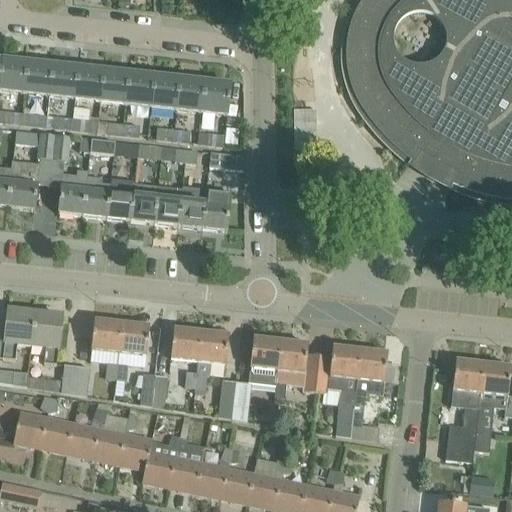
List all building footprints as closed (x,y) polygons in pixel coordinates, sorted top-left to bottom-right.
[(511,0),(364,0),(356,13),(350,29),(347,45),(346,60),(347,74),(351,88),(356,102),(367,119),(380,134),(394,149),(409,162),(411,163),(412,164),(417,158),(454,180),(451,187),(452,187),(456,189),(474,196),(492,201),(511,203),(511,0)] [(28,65),(3,62),(0,86),(0,93),(24,96),(28,65)] [(49,99),(53,68),(28,65),(24,96),(49,99)] [(78,71),(53,68),(49,99),(75,102),(78,71)] [(100,105),(104,73),(78,71),(75,102),(100,105)] [(129,76),(104,73),(100,105),(125,108),(129,76)] [(151,110),(154,79),(129,76),(125,108),(151,110)] [(180,82),(154,79),(151,110),(176,113),(180,82)] [(180,82),(176,113),(201,116),(205,85),(180,82)] [(231,87),(205,85),(201,116),(228,119),(231,87)] [(23,110),(22,116),(21,128),(46,130),(47,119),(48,115),(48,113),(23,110)] [(320,150),(319,110),(294,110),(295,151),(320,150)] [(0,113),(0,125),(21,128),(22,116),(0,113)] [(47,119),(46,130),(71,133),(73,122),(47,119)] [(97,136),(98,125),(73,122),(71,133),(97,136)] [(122,139),(123,127),(98,125),(97,136),(122,139)] [(122,139),(139,141),(140,129),(123,127),(122,139)] [(173,144),(174,133),(157,131),(155,142),(173,144)] [(198,147),(199,135),(174,133),(173,144),(198,147)] [(52,164),(55,138),(16,134),(14,147),(37,150),(36,162),(52,164)] [(198,147),(224,150),(225,138),(199,135),(198,147)] [(71,140),(55,138),(52,164),(68,166),(71,140)] [(92,142),(80,141),(79,154),(90,156),(92,142)] [(92,142),(90,156),(101,157),(114,158),(115,145),(102,143),(92,142)] [(138,161),(140,147),(115,145),(114,158),(138,161)] [(138,161),(161,163),(162,150),(140,147),(138,161)] [(186,167),(187,152),(176,151),(174,165),(186,167)] [(187,152),(186,167),(195,168),(197,153),(187,152)] [(243,159),(211,156),(209,170),(244,174),(243,159)] [(0,170),(0,210),(7,211),(12,164),(11,164),(10,171),(0,170)] [(12,164),(7,211),(34,214),(40,167),(12,164)] [(63,177),(60,197),(58,217),(83,220),(87,180),(88,175),(76,173),(76,179),(63,177)] [(87,180),(83,220),(107,222),(111,181),(110,181),(110,188),(101,187),(101,181),(87,180)] [(130,225),(135,184),(111,181),(107,222),(130,225)] [(135,184),(130,225),(154,228),(158,190),(135,187),(135,184)] [(158,190),(154,228),(178,230),(182,191),(181,191),(182,193),(158,190)] [(182,191),(178,230),(202,233),(206,198),(197,197),(197,193),(182,191)] [(206,198),(202,233),(226,235),(231,196),(206,193),(206,198)] [(0,385),(12,388),(14,375),(0,373),(0,359),(3,360),(3,362),(15,364),(17,348),(31,349),(35,317),(7,314),(4,342),(0,341),(0,385)] [(62,320),(35,317),(31,349),(46,351),(44,367),(56,368),(58,352),(62,320)] [(94,323),(92,343),(91,353),(119,356),(122,326),(94,323)] [(122,326),(119,356),(146,359),(149,329),(122,326)] [(170,362),(197,365),(201,335),(173,332),(170,362)] [(229,338),(201,335),(197,365),(196,377),(194,392),(193,397),(205,398),(207,381),(209,381),(211,366),(225,368),(229,338)] [(276,385),(281,344),(253,341),(248,382),(249,382),(249,381),(254,382),(258,383),(262,384),(266,384),(271,384),(275,384),(275,385),(276,385)] [(281,344),(276,385),(274,406),(284,407),(286,388),(303,390),(302,394),(315,396),(319,358),(307,357),(308,347),(281,344)] [(319,358),(315,396),(327,397),(328,393),(340,394),(335,439),(350,441),(352,428),(360,353),(332,350),(331,360),(319,358)] [(387,356),(360,353),(353,419),(363,421),(366,397),(383,399),(387,356)] [(452,394),(450,411),(465,412),(462,431),(465,432),(476,433),(484,367),(456,364),(452,394)] [(116,383),(117,367),(106,366),(105,382),(116,383)] [(116,383),(126,384),(128,368),(117,367),(116,383)] [(476,433),(474,455),(489,456),(494,411),(506,413),(507,400),(508,399),(509,390),(511,370),(484,367),(476,433)] [(74,398),(77,370),(64,368),(63,375),(57,374),(55,384),(28,380),(27,390),(74,398)] [(74,398),(86,400),(90,371),(77,370),(74,398)] [(184,390),(194,392),(196,377),(186,375),(184,390)] [(139,408),(153,410),(156,379),(143,377),(139,408)] [(153,410),(164,411),(168,380),(156,379),(153,410)] [(217,421),(231,423),(236,385),(222,383),(217,421)] [(246,425),(251,386),(236,385),(231,423),(246,425)] [(44,400),(40,411),(48,416),(51,401),(44,400)] [(51,401),(48,416),(57,414),(58,414),(58,403),(51,401)] [(96,411),(92,422),(100,427),(103,413),(104,412),(96,411)] [(104,412),(100,427),(110,425),(110,414),(104,412)] [(20,416),(17,427),(13,447),(40,453),(47,422),(20,416)] [(129,418),(125,434),(136,431),(136,420),(131,419),(129,418)] [(73,427),(47,422),(40,453),(66,458),(73,427)] [(73,427),(66,458),(93,464),(99,433),(73,427)] [(352,428),(350,441),(357,442),(377,445),(379,431),(362,429),(352,428)] [(151,445),(144,475),(142,486),(169,492),(180,441),(179,440),(181,432),(170,430),(168,439),(170,439),(168,448),(151,445)] [(449,430),(445,464),(465,466),(472,467),(474,455),(476,433),(475,433),(465,432),(462,431),(449,430)] [(125,438),(99,433),(93,464),(119,469),(125,438)] [(181,441),(180,441),(169,492),(195,497),(201,467),(184,463),(186,453),(190,454),(192,444),(186,442),(187,436),(182,435),(181,441)] [(119,469),(144,475),(151,445),(151,444),(125,438),(119,469)] [(224,450),(221,462),(229,465),(232,452),(224,450)] [(239,454),(232,452),(229,465),(239,465),(239,454)] [(278,462),(273,473),(281,478),(284,463),(278,462)] [(284,463),(281,478),(291,477),(291,465),(284,463)] [(221,503),(228,472),(201,467),(195,497),(221,503)] [(254,478),(228,472),(221,503),(247,509),(254,478)] [(330,473),(325,485),(334,489),(337,474),(330,473)] [(337,474),(334,489),(343,488),(343,476),(337,474)] [(263,511),(273,511),(280,483),(254,478),(247,509),(263,511)] [(301,511),(306,489),(280,483),(273,511),(301,511)] [(40,495),(4,487),(0,502),(36,510),(40,495)] [(328,511),(332,495),(306,489),(301,511),(328,511)] [(356,511),(359,500),(332,495),(328,511),(356,511)]
